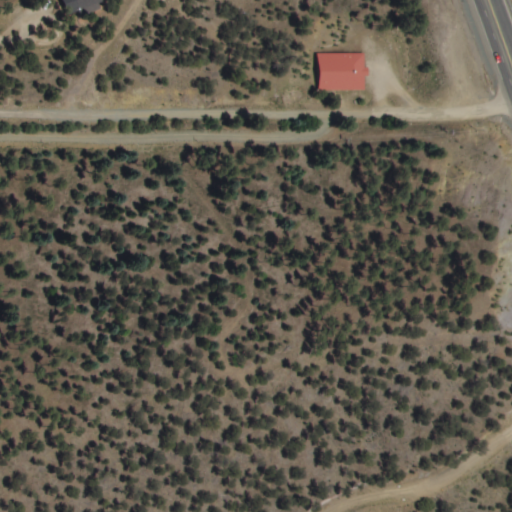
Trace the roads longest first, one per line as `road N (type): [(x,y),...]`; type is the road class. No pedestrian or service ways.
road 1 (residential): [(0,154),(472,115),(511,102)]
road 2 (residential): [(511,470),(477,503),(318,506)]
road 3 (residential): [(59,152),(69,81),(65,0)]
